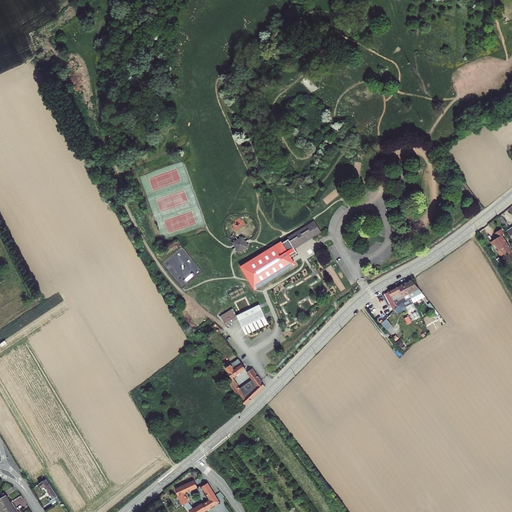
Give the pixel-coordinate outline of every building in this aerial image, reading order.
[(301,81),(311,93),(317,88),(307,76),(301,81)] [(507,224),(501,216),(498,218),(503,226),(507,224)] [(289,238),(282,242),(291,256),(297,252),(294,247),(293,245),(312,234),(314,236),(321,231),(315,220),(288,237),(289,238)] [(501,229),(494,233),(497,238),(491,242),(493,246),(495,245),(499,251),(498,251),(501,256),(511,250),(501,235),(504,234),(501,229)] [(312,234),(293,245),(294,247),(295,247),(314,236),(312,234)] [(235,240),(232,242),(236,247),(239,252),(249,245),(247,242),(246,241),(243,235),(235,240)] [(241,265),(255,288),(295,263),(293,260),(291,256),(282,242),(281,241),(241,265)] [(408,281),(404,284),(411,298),(413,302),(418,300),(416,296),(423,293),(414,282),(410,285),(408,281)] [(411,298),(404,284),(399,286),(406,301),(411,298)] [(406,301),(399,286),(388,291),(384,294),(393,311),(394,310),(400,304),(406,301)] [(411,298),(406,301),(400,304),(394,310),(396,315),(406,310),(405,307),(413,302),(411,298)] [(421,317),(413,302),(405,307),(406,310),(409,316),(404,318),(407,324),(421,317)] [(268,322),(259,304),(237,315),(232,308),(219,316),(227,325),(238,318),(246,333),(268,322)] [(387,320),(381,326),(386,331),(392,326),(387,320)] [(239,356),(225,365),(232,375),(227,378),(243,402),(264,385),(252,367),(247,370),(252,378),(244,383),(244,386),(240,388),(239,386),(232,375),(245,366),(239,356)] [(34,480),(37,485),(39,484),(47,495),(45,497),(48,502),(56,497),(41,475),(34,480)] [(194,480),(175,489),(182,505),(183,504),(188,511),(202,511),(218,502),(207,483),(202,486),(210,500),(203,504),(202,503),(193,509),(188,503),(184,493),(197,487),(194,480)] [(0,508),(11,502),(7,495),(6,496),(4,493),(0,495),(0,508)] [(8,511),(16,508),(13,504),(12,504),(11,502),(0,508),(0,511),(8,511)]
